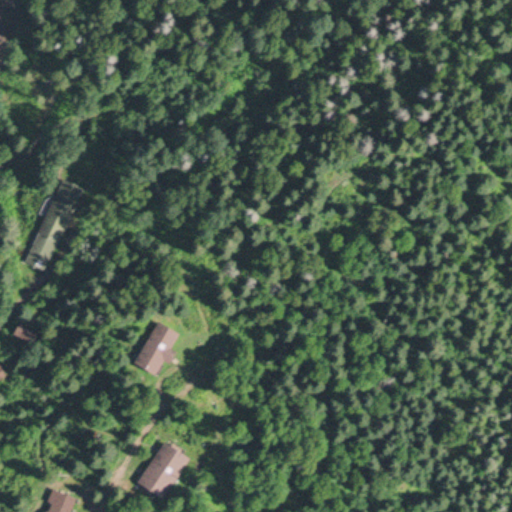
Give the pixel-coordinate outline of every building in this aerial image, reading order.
[(64,178),(83,187),(45,268),(26,259),(64,178)] [(160,319),(181,332),(158,372),(137,360),(160,319)] [(12,336),(18,326),(35,337),(29,347),(12,336)] [(167,440),(191,456),(164,497),(139,481),(167,440)] [(78,497),(71,511),(48,511),(49,510),(51,510),(54,501),(50,500),(55,488),(78,497)]
